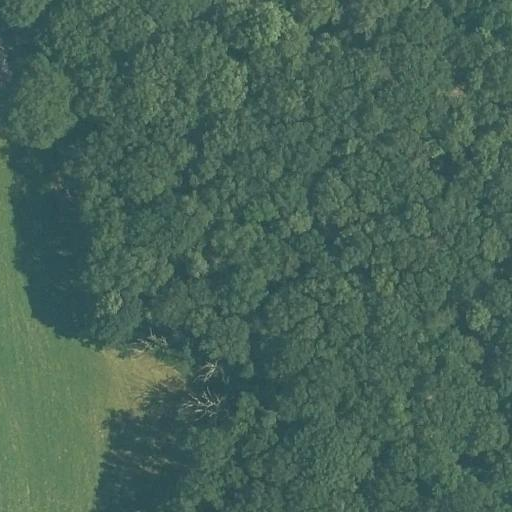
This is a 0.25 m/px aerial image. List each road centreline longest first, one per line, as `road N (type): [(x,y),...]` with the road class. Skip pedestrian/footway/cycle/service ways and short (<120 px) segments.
road 1 (unclassified): [(511,109),(226,3)]
road 2 (unclassified): [(0,106),(226,3)]
